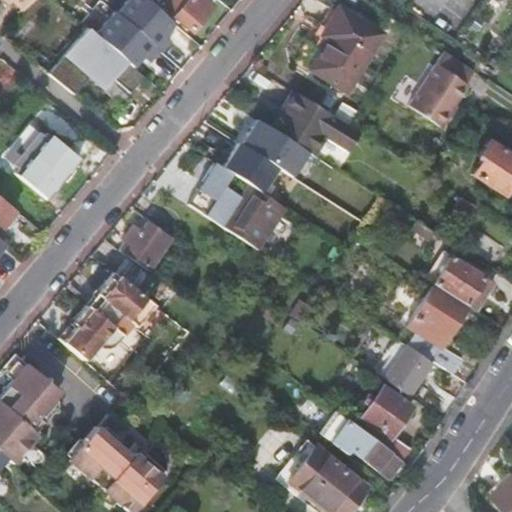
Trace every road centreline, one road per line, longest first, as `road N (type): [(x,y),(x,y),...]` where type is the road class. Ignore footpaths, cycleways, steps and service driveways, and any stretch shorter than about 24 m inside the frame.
road 1 (residential): [(0,322),(271,0)]
road 2 (unknown): [(511,238),(335,151)]
road 3 (unknown): [(138,160),(0,49)]
road 4 (residential): [(511,378),(429,496)]
